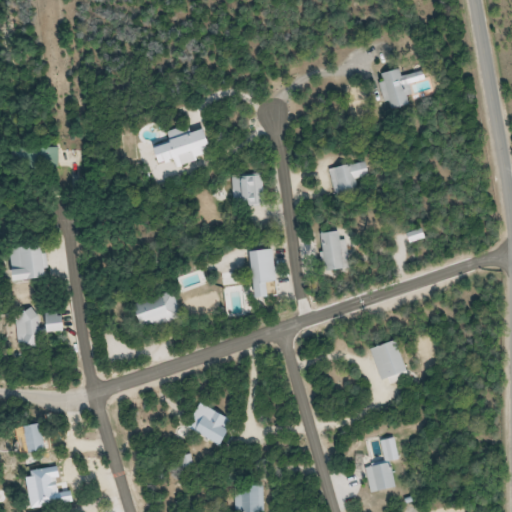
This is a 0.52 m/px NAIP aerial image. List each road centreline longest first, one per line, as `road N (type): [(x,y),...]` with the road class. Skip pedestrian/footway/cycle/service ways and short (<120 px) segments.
road 1 (residential): [(140,511),(104,395),(77,252),(74,162)]
road 2 (residential): [(213,353),(511,253)]
road 3 (residential): [(0,393),(75,401),(213,353)]
road 4 (residential): [(273,110),(306,322)]
road 5 (residential): [(278,332),(332,511)]
road 6 (tertiary): [(511,150),(485,0)]
